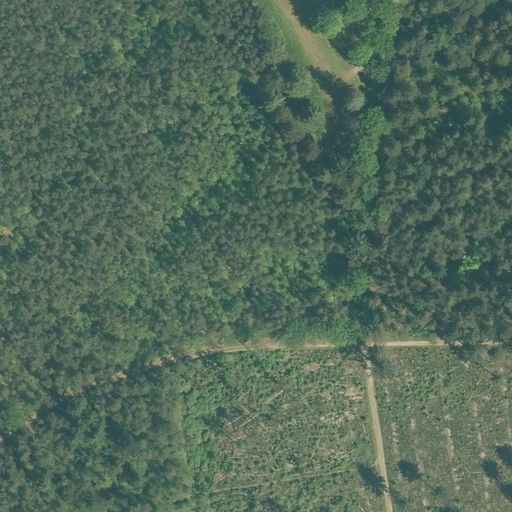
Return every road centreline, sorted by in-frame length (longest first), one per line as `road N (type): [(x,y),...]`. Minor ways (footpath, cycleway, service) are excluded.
road 1 (track): [(0,438),(98,381),(225,348),(511,341)]
road 2 (track): [(389,511),(362,344)]
